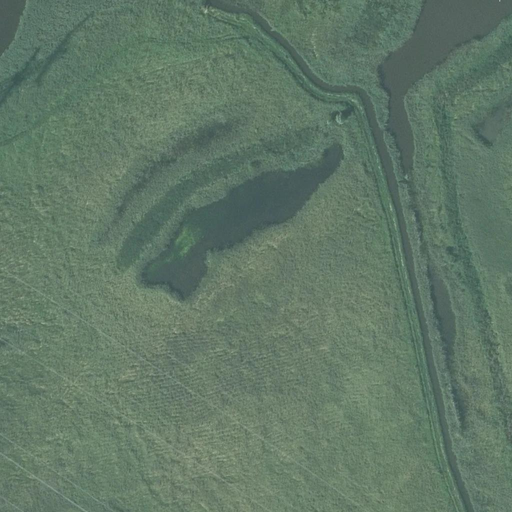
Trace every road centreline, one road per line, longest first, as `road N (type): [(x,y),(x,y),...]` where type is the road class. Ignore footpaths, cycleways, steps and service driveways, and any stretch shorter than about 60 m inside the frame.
road 1 (track): [(457,511),(378,178),(349,105),(305,87),(244,28),(210,43),(123,48),(34,125)]
road 2 (track): [(511,449),(453,222),(439,114),(444,97),(511,47)]
road 3 (track): [(337,100),(318,130),(235,161),(182,192),(87,286),(34,315),(0,321)]
